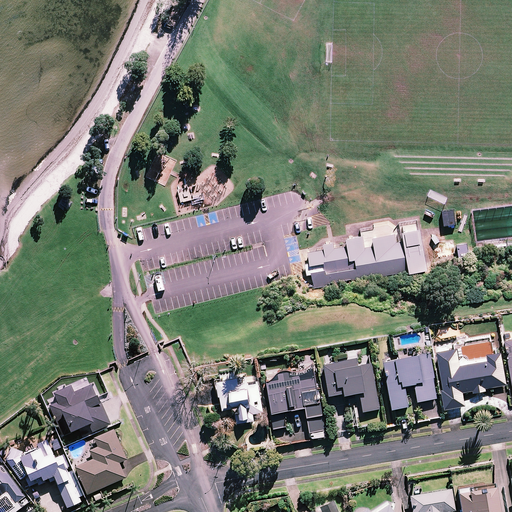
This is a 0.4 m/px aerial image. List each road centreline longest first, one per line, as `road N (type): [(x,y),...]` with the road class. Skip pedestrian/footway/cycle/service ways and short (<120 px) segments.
road 1 (residential): [(196,487),(511,431)]
road 2 (residential): [(128,373),(119,345),(122,287),(158,359)]
road 3 (residential): [(158,359),(192,439),(196,487)]
road 4 (residential): [(196,487),(181,476),(128,373)]
